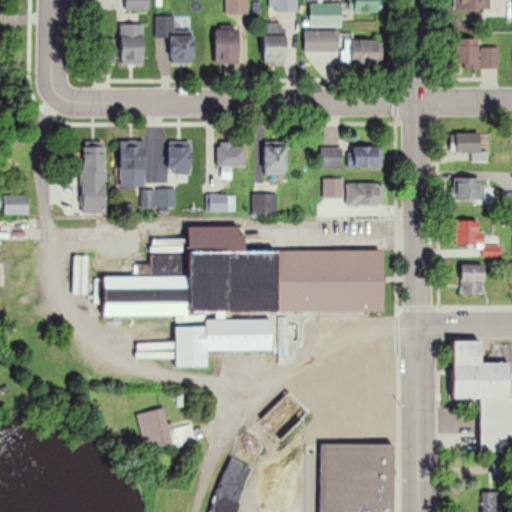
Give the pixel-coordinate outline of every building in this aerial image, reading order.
[(125,0),(126,10),(149,10),(149,0),(125,0)] [(248,0),(225,0),(225,12),(248,12),(248,0)] [(268,0),(269,10),(297,10),(297,0),(268,0)] [(353,0),(354,11),(381,11),(380,0),(353,0)] [(454,0),(454,9),(488,9),(487,0),(454,0)] [(341,2),(310,2),(310,26),(341,26),(341,2)] [(171,62),(194,62),(194,35),(173,35),(173,15),(156,15),(156,36),(171,36),(171,62)] [(264,23),(264,62),(286,62),(286,23),(264,23)] [(121,66),(144,66),(144,24),(121,24),(121,66)] [(215,62),(239,62),(239,27),(215,27),(215,62)] [(339,29),(304,29),(304,52),(339,52),(339,29)] [(352,39),(352,64),(382,64),(382,39),(352,39)] [(479,47),(479,39),(455,39),(456,69),(500,68),(499,47),(479,47)] [(455,154),(472,154),(472,161),(486,161),(486,133),(455,133),(455,154)] [(120,187),(145,187),(145,142),(120,142),(120,187)] [(169,173),(191,173),(191,142),(169,142),(169,173)] [(245,167),(245,143),(217,143),(217,167),(245,167)] [(264,175),(287,175),(287,145),(264,145),(264,175)] [(83,213),(106,213),(106,146),(83,146),(83,213)] [(342,168),(342,146),(321,146),(321,168),(342,168)] [(382,147),(353,147),(353,168),(382,168),(382,147)] [(483,201),(483,179),(450,179),(450,201),(483,201)] [(384,183),(346,183),(346,206),(384,206),(384,183)] [(142,190),(142,208),(175,208),(175,189),(142,190)] [(276,216),(276,193),(252,193),(252,216),(276,216)] [(29,194),(4,194),(4,215),(29,215),(29,194)] [(234,211),(234,194),(207,194),(207,211),(234,211)] [(37,218),(0,218),(0,240),(37,241),(37,218)] [(483,256),(500,257),(500,246),(481,245),(482,221),(456,220),(455,246),(483,247),(483,256)] [(383,250),(243,251),(244,227),(188,227),(188,251),(187,251),(179,275),(173,275),(173,255),(151,255),(151,264),(138,264),(138,277),(120,277),(113,261),(97,262),(97,304),(103,304),(103,316),(168,316),(175,332),(176,366),(208,366),(208,349),(272,349),(272,318),(282,313),(384,312),(383,250)] [(485,264),(461,264),(461,295),(485,295),(485,264)] [(481,398),(481,450),(511,450),(511,380),(510,381),(510,361),(482,360),(482,338),(453,338),(453,398),(481,398)] [(306,375),(285,395),(284,395),(258,420),(282,445),(284,445),(333,398),(388,377),(377,348),(306,375)] [(138,412),(146,451),(195,440),(192,423),(169,428),(164,407),(138,412)] [(321,442),(320,511),(391,511),(392,443),(321,442)]
